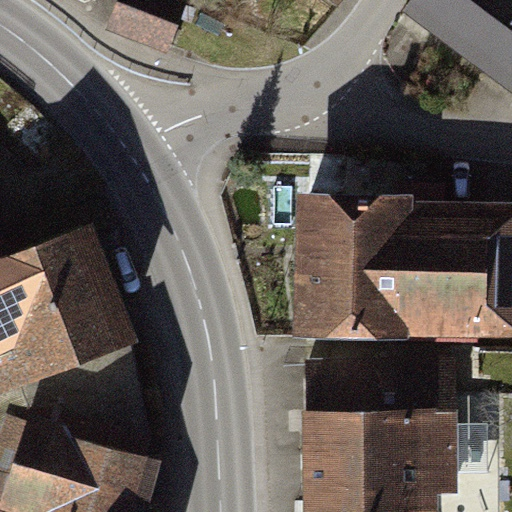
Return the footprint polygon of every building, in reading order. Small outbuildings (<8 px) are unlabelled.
[(180,0),(109,0),(100,26),(163,49),(180,0)] [(511,0),(398,0),(392,10),(492,87),(511,61),(511,0)] [(404,195),(287,194),(286,333),(511,334),(511,215),(404,214),(404,195)] [(0,244),(0,389),(40,359),(111,337),(75,221),(0,244)] [(456,365),(292,360),(293,511),(424,511),(425,496),(460,498),(456,365)] [(135,511),(153,459),(5,415),(0,425),(0,511),(135,511)]
